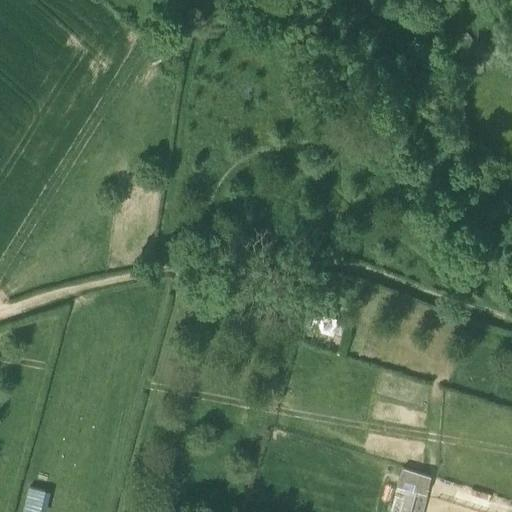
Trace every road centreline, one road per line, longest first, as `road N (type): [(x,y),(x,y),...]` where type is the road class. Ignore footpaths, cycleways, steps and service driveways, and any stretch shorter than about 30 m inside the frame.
road 1 (track): [(0,312),(156,270),(242,261),(377,273),(511,323)]
road 2 (track): [(356,134),(156,270)]
